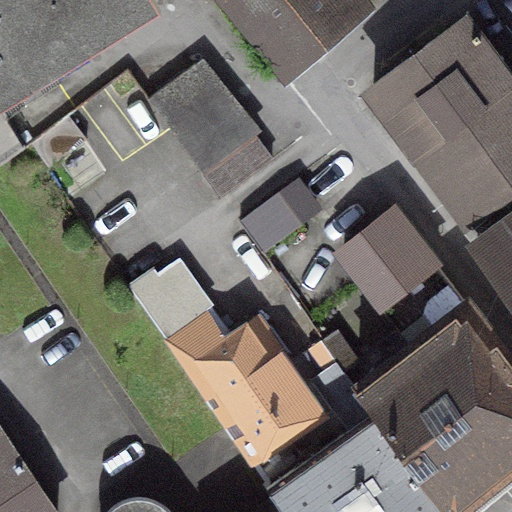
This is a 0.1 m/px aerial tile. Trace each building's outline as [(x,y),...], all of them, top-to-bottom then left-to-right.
[(0,0),(0,164),(25,147),(2,106),(19,95),(12,82),(142,0),(0,0)] [(368,0),(221,0),(282,75),(368,0)] [(511,74),(476,26),(471,22),(466,21),(461,20),(455,22),(379,79),(375,84),(373,91),(373,98),(376,105),(511,287),(511,74)] [(195,62),(148,97),(203,172),(253,136),(195,62)] [(87,138),(70,114),(31,142),(49,166),(87,138)] [(294,181),(240,221),(262,250),(315,210),(294,181)] [(468,304),(393,207),(344,246),(418,341),(468,304)] [(177,259),(134,290),(251,462),(324,413),(256,318),(232,335),(177,259)] [(359,388),(448,511),(450,511),(511,463),(511,362),(468,304),(418,341),(359,388)] [(448,511),(359,388),(323,339),(311,349),(326,369),(314,378),(349,428),(267,487),(284,510),(285,511),(448,511)] [(56,511),(0,428),(0,511),(56,511)] [(172,511),(170,509),(164,504),(158,499),(153,498),(147,496),(140,495),(134,496),(126,498),(117,502),(112,506),(106,511),(172,511)]
